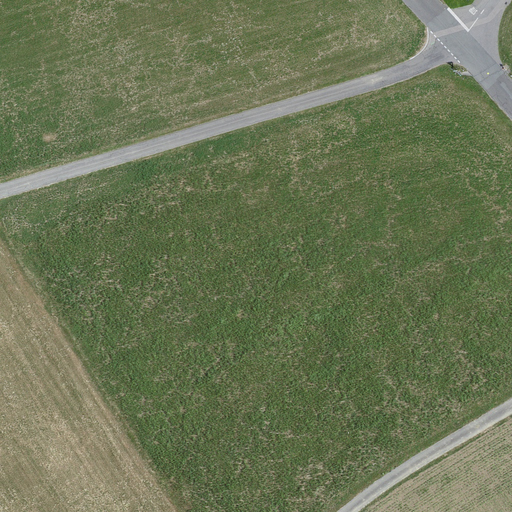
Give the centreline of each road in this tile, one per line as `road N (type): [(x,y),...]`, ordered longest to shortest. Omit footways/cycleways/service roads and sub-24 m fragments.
road 1 (track): [(0,193),(457,50)]
road 2 (track): [(511,412),(360,491),(338,511)]
